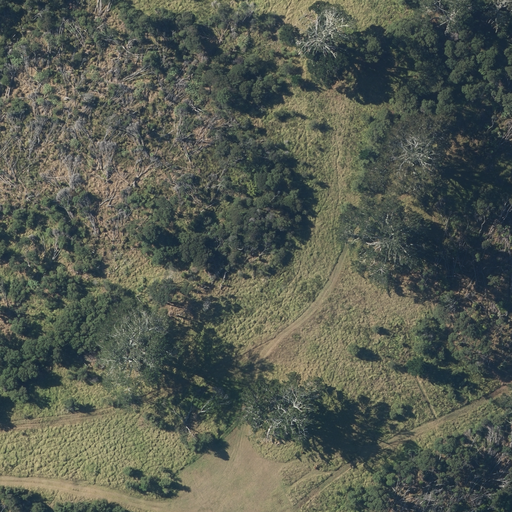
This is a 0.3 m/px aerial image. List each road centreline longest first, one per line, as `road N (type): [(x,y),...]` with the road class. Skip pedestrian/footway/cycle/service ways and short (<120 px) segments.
road 1 (track): [(0,429),(170,394),(289,331),(325,288),(357,227)]
road 2 (track): [(0,480),(160,509),(201,508),(241,460),(289,331)]
